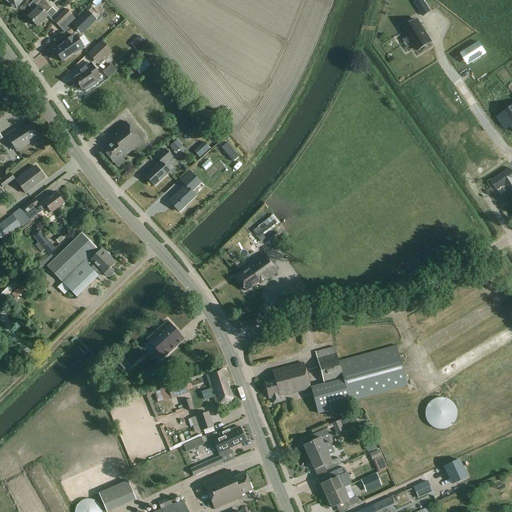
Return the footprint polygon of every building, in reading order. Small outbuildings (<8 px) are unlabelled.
[(33,12),(27,18),(37,28),(48,17),(50,19),(56,13),(43,0),(35,0),(28,7),(33,12)] [(425,4),(418,8),(420,12),(422,15),(429,11),(427,8),(425,4)] [(67,9),(54,22),(63,31),(64,32),(72,25),(77,21),(76,20),(72,16),(72,15),(67,9)] [(76,20),(77,21),(72,25),(80,33),(94,19),(86,11),(76,20)] [(132,19),(124,23),(127,29),(135,24),(132,19)] [(417,20),(404,29),(418,51),(432,42),(417,20)] [(63,44),(54,51),(61,61),(74,53),(74,54),(83,48),(76,39),(75,36),(72,38),(72,37),(63,44)] [(130,44),(136,50),(144,42),(139,36),(130,44)] [(98,65),(112,52),(102,41),(88,55),(98,65)] [(479,42),(464,52),(471,63),(486,54),(479,42)] [(140,76),(151,66),(146,59),(134,69),(140,76)] [(81,90),(94,81),(92,79),(98,76),(89,63),(77,71),(80,75),(74,79),(78,84),(76,85),(79,89),(80,88),(81,90)] [(125,87),(132,80),(116,63),(109,71),(125,87)] [(172,126),(153,97),(135,108),(154,138),(172,126)] [(511,109),(503,115),(511,128),(511,109)] [(124,157),(141,144),(125,122),(107,136),(112,142),(102,150),(112,163),(114,162),(118,167),(124,162),(120,157),(123,155),(124,157)] [(40,138),(30,123),(23,128),(22,125),(6,136),(17,153),(40,138)] [(176,141),(170,146),(176,153),(182,147),(176,141)] [(153,186),(169,172),(163,165),(172,158),(164,149),(155,157),(160,162),(144,176),(153,186)] [(44,178),(36,167),(28,173),(26,171),(15,180),(25,193),(44,178)] [(499,176),(493,180),(499,189),(505,185),(511,195),(511,172),(510,169),(508,170),(506,171),(499,176)] [(0,183),(3,188),(15,179),(11,173),(0,181),(0,183)] [(185,207),(196,198),(191,192),(200,184),(190,173),(181,181),(185,186),(169,201),(179,212),(184,207),(185,207)] [(20,188),(13,191),(17,199),(23,196),(20,188)] [(22,208),(27,214),(31,220),(40,213),(39,211),(46,206),(51,213),(64,203),(56,192),(49,198),(48,197),(40,203),(35,198),(22,208)] [(0,238),(2,241),(21,226),(12,215),(0,224),(0,238)] [(260,240),(280,223),(273,215),(253,231),(260,240)] [(40,231),(33,236),(38,243),(45,250),(48,254),(54,249),(45,237),(40,231)] [(91,259),(88,256),(96,248),(82,233),(48,267),(77,297),(99,276),(97,275),(102,270),(107,276),(110,276),(113,273),(113,271),(110,267),(116,262),(102,248),(91,259)] [(259,283),(276,271),(263,253),(247,264),(249,267),(235,277),(240,285),(239,285),(242,290),(244,289),(245,292),(258,282),(259,283)] [(7,298),(19,285),(15,281),(2,294),(7,298)] [(20,286),(9,296),(14,301),(23,293),(21,292),(24,290),(20,286)] [(158,362),(184,339),(168,321),(148,339),(157,350),(152,354),(158,362)] [(311,389),(318,416),(351,407),(352,409),(361,407),(359,400),(407,387),(396,347),(338,363),(334,348),(314,353),(323,385),(311,389)] [(126,363),(121,357),(116,361),(121,367),(126,363)] [(160,388),(176,383),(170,365),(155,370),(160,388)] [(285,397),(311,390),(304,365),(272,374),(274,380),(265,383),(269,400),(271,399),(272,405),(286,402),(285,397)] [(215,403),(232,398),(227,382),(230,381),(226,367),(206,373),(211,389),(202,392),(204,401),(213,398),(215,403)] [(172,400),(189,394),(185,382),(168,388),(172,400)] [(162,401),(168,399),(166,390),(160,391),(162,401)] [(186,412),(194,409),(191,399),(183,402),(186,412)] [(425,412),(424,415),(424,417),(425,419),(425,421),(426,423),(428,425),(429,427),(431,428),(433,429),(435,430),(437,431),(439,431),(441,431),(443,431),(446,430),(448,429),(449,428),(451,426),(453,425),(454,423),(455,421),(455,419),(456,417),(456,414),(456,412),(455,410),(454,408),(453,406),(452,404),(450,403),(448,402),(446,401),(444,400),(442,399),(440,399),(438,399),(436,400),(434,401),(432,402),(430,403),(428,405),(427,406),(426,408),(425,410),(425,412)] [(214,428),(209,412),(188,419),(191,427),(199,425),(201,432),(214,428)] [(344,431),(342,426),(340,421),(332,424),(336,434),(344,431)] [(243,441),(237,427),(226,432),(226,431),(210,438),(219,457),(230,452),(228,448),(243,441)] [(326,449),(332,447),(329,442),(324,444),(321,438),(328,435),(325,429),(309,436),(312,443),(305,446),(310,458),(326,450),(326,449)] [(372,437),(364,440),(368,451),(376,448),(372,437)] [(191,442),(184,445),(186,451),(194,448),(191,442)] [(326,450),(310,458),(315,470),(323,466),(326,471),(341,464),(339,458),(331,461),(328,455),(334,453),(332,447),(326,449),(326,450)] [(369,455),(372,462),(382,458),(379,450),(369,455)] [(478,461),(482,470),(496,464),(492,455),(478,461)] [(219,457),(206,463),(209,471),(222,465),(219,457)] [(151,463),(144,466),(146,472),(154,468),(151,463)] [(330,479),(320,483),(325,495),(344,488),(349,485),(351,485),(346,473),(344,468),(328,474),(330,479)] [(233,478),(230,471),(203,483),(214,509),(241,498),(240,495),(252,491),(244,473),(233,478)] [(376,474),(361,480),(366,492),(382,486),(381,485),(381,484),(376,474)] [(427,482),(412,489),(413,491),(414,494),(417,500),(432,493),(431,491),(428,485),(427,482)] [(344,488),(325,495),(331,508),(346,501),(349,507),(359,502),(356,497),(349,500),(344,488)] [(172,504),(170,498),(158,503),(161,509),(155,511),(243,511),(242,511),(239,511),(187,511),(182,500),(172,504)] [(74,511),(101,511),(102,511),(101,509),(100,507),(99,505),(98,504),(97,502),(95,501),(93,500),(91,500),(89,499),(87,499),(85,500),(83,500),(81,501),(79,502),(78,504),(77,505),(76,507),(75,509),(74,511)]
